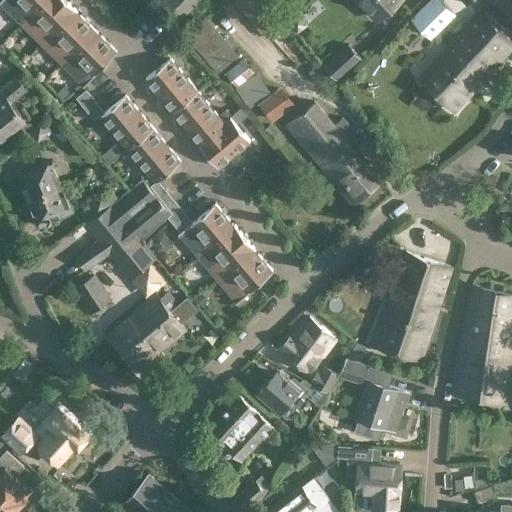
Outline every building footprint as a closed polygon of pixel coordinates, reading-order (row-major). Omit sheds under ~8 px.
[(0,0),(0,2),(20,22),(41,0),(0,0)] [(41,0),(20,22),(41,43),(75,10),(77,9),(67,0),(41,0)] [(178,21),(199,0),(160,0),(160,1),(178,21)] [(263,0),(233,0),(266,37),(283,22),(263,0)] [(297,9),(288,0),(280,0),(275,5),(287,17),(297,9)] [(360,0),(377,17),(395,0),(360,0)] [(443,0),(427,0),(411,16),(431,37),(456,12),(443,0)] [(75,10),(41,43),(62,64),(96,30),(75,10)] [(419,77),(454,109),(511,44),(511,39),(480,10),(419,77)] [(117,50),(96,30),(62,64),(83,85),(117,50)] [(323,65),(336,79),(361,57),(348,43),(323,65)] [(172,109),(197,88),(170,56),(145,77),(172,109)] [(272,92),(257,71),(235,87),(249,108),(272,92)] [(0,90),(0,138),(1,140),(28,117),(20,109),(16,112),(9,103),(24,91),(22,89),(29,85),(20,74),(2,87),(3,88),(0,90)] [(56,92),(63,99),(70,92),(63,85),(56,92)] [(282,85),(259,102),(272,120),(295,103),(282,85)] [(93,96),(86,88),(76,97),(82,104),(93,96)] [(197,88),(172,109),(199,142),(224,121),(219,115),(197,88)] [(105,111),(101,114),(128,147),(153,127),(126,94),(105,111)] [(82,104),(87,111),(98,103),(93,96),(82,104)] [(352,205),(380,181),(351,145),(360,137),(343,116),(334,123),(315,100),(287,124),(352,205)] [(94,119),(101,114),(105,111),(98,103),(87,111),(94,119)] [(224,121),(199,142),(198,142),(219,166),(251,139),(231,115),(224,121)] [(41,119),(34,127),(27,134),(36,143),(50,129),(41,119)] [(27,134),(34,127),(29,120),(21,126),(27,134)] [(281,136),(269,124),(264,129),(274,142),(281,136)] [(158,179),(181,160),(153,127),(128,147),(156,180),(158,179)] [(24,197),(63,184),(53,159),(18,173),(23,185),(20,186),(24,197)] [(268,177),(263,171),(256,177),(261,183),(268,177)] [(111,203),(97,214),(85,222),(99,240),(75,256),(85,270),(109,253),(135,232),(141,240),(167,216),(171,213),(142,178),(118,198),(111,203)] [(156,180),(150,185),(160,197),(168,191),(158,179),(156,180)] [(63,184),(24,197),(29,209),(32,208),(40,226),(51,222),(49,219),(73,209),(63,184)] [(111,203),(118,198),(111,187),(88,203),(89,204),(80,210),(86,219),(96,213),(97,214),(111,203)] [(168,191),(160,197),(169,209),(177,202),(168,191)] [(171,213),(167,216),(171,221),(184,210),(177,202),(169,209),(172,212),(171,213)] [(192,221),(180,231),(178,232),(198,256),(234,224),(215,202),(192,221)] [(177,228),(190,218),(184,210),(171,221),(177,228)] [(177,228),(180,231),(192,221),(190,218),(177,228)] [(235,223),(234,224),(198,256),(218,280),(254,248),(255,247),(235,223)] [(135,232),(109,253),(130,278),(155,258),(141,240),(135,232)] [(157,232),(153,236),(152,242),(158,250),(164,250),(169,246),(169,240),(163,233),(157,232)] [(254,248),(218,280),(237,302),(273,270),(254,248)] [(450,266),(403,251),(372,344),(420,360),(450,266)] [(91,311),(109,298),(93,273),(74,286),(91,311)] [(511,347),(511,291),(473,284),(461,338),(511,347)] [(160,296),(170,309),(179,302),(169,290),(160,296)] [(170,309),(160,296),(156,291),(108,333),(137,367),(138,365),(145,372),(154,365),(148,357),(155,352),(140,335),(170,309)] [(199,306),(208,298),(202,292),(193,299),(199,306)] [(140,335),(155,352),(185,326),(181,321),(197,307),(187,295),(179,302),(170,309),(140,335)] [(324,356),(338,337),(309,314),(294,332),(293,331),(278,349),(309,372),(318,360),(324,356)] [(511,354),(511,347),(461,338),(455,368),(452,394),(504,402),(511,354)] [(356,341),(348,357),(349,357),(359,361),(360,361),(366,345),(356,341)] [(347,356),(338,372),(337,375),(362,383),(369,364),(347,356)] [(337,375),(338,372),(325,364),(321,369),(318,367),(309,382),(326,391),(328,392),(337,375)] [(277,368),(257,392),(280,412),(303,387),(289,375),(286,378),(284,376),(285,375),(277,368)] [(367,377),(354,417),(396,431),(404,406),(406,407),(411,392),(367,377)] [(321,400),(326,391),(309,382),(306,380),(302,385),(307,390),(305,392),(310,395),(312,393),(321,400)] [(240,392),(224,410),(258,441),(274,424),(240,392)] [(41,439),(31,430),(16,417),(0,436),(20,453),(31,440),(32,441),(57,463),(73,445),(76,448),(88,434),(54,405),(42,419),(51,427),(41,439)] [(258,441),(224,410),(207,427),(242,459),(258,441)] [(350,457),(361,458),(362,444),(342,443),(338,443),(337,456),(341,456),(345,456),(350,457)] [(385,463),(385,462),(373,461),(374,445),(362,444),(361,458),(350,457),(349,473),(360,474),(358,506),(397,508),(398,489),(400,490),(401,464),(385,463)] [(26,496),(33,488),(17,474),(25,465),(6,448),(0,455),(0,496),(15,510),(27,497),(26,496)] [(128,511),(195,511),(149,471),(119,504),(128,511)] [(255,478),(232,498),(243,511),(244,511),(267,492),(255,478)] [(283,500),(268,511),(319,511),(327,506),(317,493),(312,498),(301,484),(282,499),(283,500)] [(13,511),(15,510),(0,496),(0,511),(13,511)]
